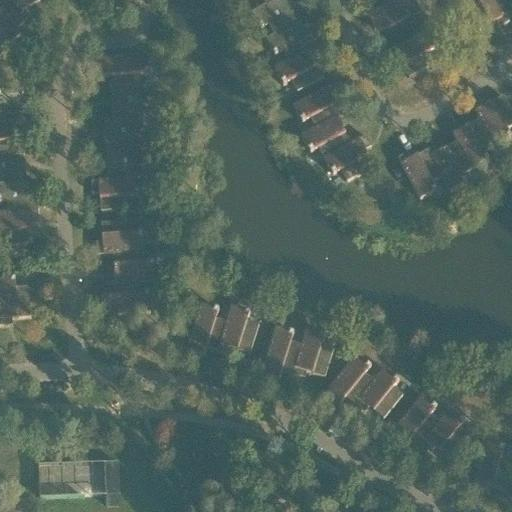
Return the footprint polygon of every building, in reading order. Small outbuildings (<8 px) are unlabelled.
[(17,30),(26,22),(7,0),(0,0),(0,40),(7,48),(22,36),(17,30)] [(7,0),(26,22),(36,13),(32,9),(42,0),(7,0)] [(289,3),(287,0),(278,0),(267,6),(266,5),(251,13),(260,30),(269,26),(274,35),(275,37),(300,23),(302,23),(291,2),(289,3)] [(376,0),(372,3),(378,13),(368,18),(377,35),(420,11),(413,0),(376,0)] [(499,28),(510,22),(498,0),(470,0),(465,3),(480,31),(496,23),(499,28)] [(284,52),(288,62),(316,48),(305,27),(303,28),(300,23),(275,37),(274,35),(265,39),(274,57),(284,52)] [(430,32),(388,55),(394,65),(400,62),(410,79),(437,64),(431,53),(439,49),(430,32)] [(322,60),(316,48),(288,62),(274,70),(283,87),(292,82),(298,93),(324,79),(316,63),(322,60)] [(148,56),(100,60),(101,80),(110,79),(111,90),(140,88),(140,76),(149,75),(148,56)] [(111,90),(113,120),(143,117),(142,106),(151,105),(150,87),(140,88),(111,90)] [(318,130),(337,120),(343,117),(334,100),(339,98),(333,87),(293,108),(302,124),(312,118),(317,128),(318,130)] [(472,106),(479,120),(494,147),(511,138),(507,131),(511,127),(511,113),(503,96),(486,105),(483,100),(472,106)] [(106,151),(136,149),(135,137),(144,136),(143,117),(113,120),(104,120),(106,151)] [(323,159),(351,145),(337,120),(318,130),(317,128),(301,137),(310,154),(318,149),(323,159)] [(494,147),(479,120),(463,129),(462,127),(454,131),(455,133),(453,134),(458,144),(471,170),(488,161),(484,153),(494,147)] [(23,141),(22,123),(0,124),(0,155),(15,154),(14,142),(23,141)] [(351,145),(323,159),(332,176),(341,171),(347,183),(374,169),(365,152),(371,149),(364,137),(351,145)] [(441,150),(431,155),(442,177),(441,178),(449,193),(466,184),(461,175),(471,170),(458,144),(442,152),(441,150)] [(106,151),(108,180),(139,178),(138,167),(147,167),(145,149),(136,149),(106,151)] [(442,177),(431,155),(428,151),(412,159),(409,153),(397,159),(420,201),(437,193),(431,183),(441,178),(442,177)] [(23,153),(15,154),(0,155),(0,185),(28,184),(26,161),(23,161),(23,153)] [(139,178),(108,180),(92,182),(93,194),(99,193),(101,213),(132,210),(131,198),(140,197),(139,178)] [(0,204),(8,204),(8,213),(38,211),(37,190),(35,190),(34,183),(28,184),(0,185),(0,204)] [(38,211),(8,213),(0,213),(0,234),(3,235),(4,244),(33,242),(31,225),(39,224),(38,211)] [(96,258),(112,256),(145,253),(143,234),(133,235),(132,222),(101,225),(103,242),(95,243),(96,258)] [(112,256),(115,286),(139,283),(139,285),(156,283),(154,264),(146,265),(145,253),(112,256)] [(0,280),(0,327),(13,327),(12,320),(31,319),(29,289),(16,290),(15,279),(0,280)] [(139,283),(115,286),(109,286),(111,299),(100,300),(102,319),(151,314),(150,296),(140,296),(139,285),(139,283)] [(207,349),(218,353),(228,323),(216,319),(219,311),(201,305),(186,352),(204,358),(207,349)] [(233,308),(228,323),(218,353),(231,357),(233,351),(250,356),(260,326),(247,322),(250,313),(233,308)] [(282,372),(292,375),(301,346),(292,343),(294,335),(276,329),(261,375),(279,381),(282,372)] [(305,333),(301,346),(292,375),(305,379),(307,373),(325,379),(334,350),(322,346),(324,339),(305,333)] [(348,398),(354,404),(373,383),(364,375),(370,369),(358,357),(325,394),(339,407),(348,398)] [(386,369),(373,383),(354,404),(365,414),(369,410),(382,422),(404,398),(393,388),(399,382),(386,369)] [(422,397),(391,434),(406,447),(412,440),(420,447),(440,423),(431,415),(437,409),(422,397)] [(451,410),(440,423),(420,447),(431,456),(436,450),(449,461),(470,437),(459,427),(464,421),(451,410)] [(504,447),(486,442),(473,490),(485,493),(487,486),(504,491),(511,462),(511,461),(501,458),(504,447)]
